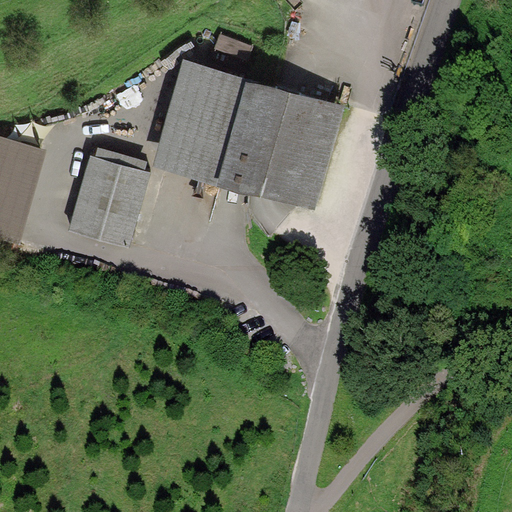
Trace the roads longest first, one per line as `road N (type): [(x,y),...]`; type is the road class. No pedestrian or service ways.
road 1 (residential): [(446,0),(350,284),(299,511)]
road 2 (track): [(133,106),(67,129),(47,182),(47,213),(64,234),(181,261),(231,283),(329,367)]
road 3 (track): [(316,511),(396,423),(469,361),(511,343)]
